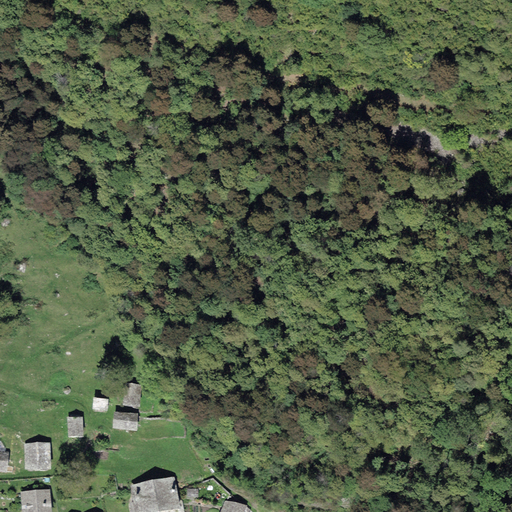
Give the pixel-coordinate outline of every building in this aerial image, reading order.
[(142,385),(124,383),(122,405),(140,407),(142,385)] [(109,399),(93,397),(91,409),(107,411),(109,399)] [(138,414),(113,412),(112,430),(137,432),(138,414)] [(82,417),(67,418),(68,438),(83,438),(82,417)] [(50,443),(24,444),(25,470),(51,469),(50,443)] [(0,452),(0,471),(7,473),(9,453),(0,452)] [(173,478),(130,486),(134,511),(159,511),(178,508),(173,478)] [(198,489),(187,489),(187,497),(198,497),(198,489)] [(51,511),(50,490),(20,492),(21,511),(51,511)] [(244,511),(246,505),(224,501),(220,511),(244,511)]
